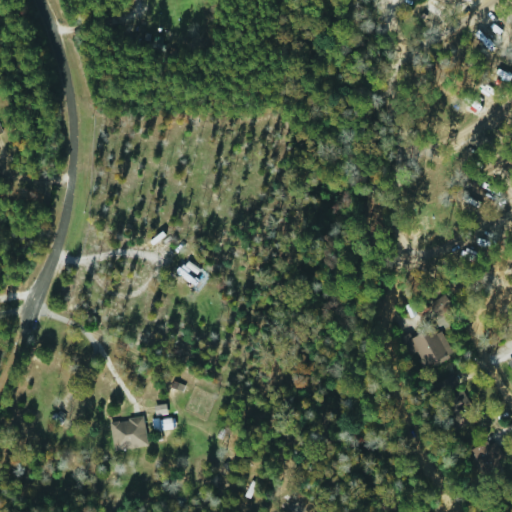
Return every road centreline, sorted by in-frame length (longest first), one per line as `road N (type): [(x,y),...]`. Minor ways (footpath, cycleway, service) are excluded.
road 1 (residential): [(511,202),(385,268),(383,368),(453,511)]
road 2 (residential): [(36,0),(79,103),(52,241),(28,296)]
road 3 (residential): [(511,293),(465,321),(511,405)]
